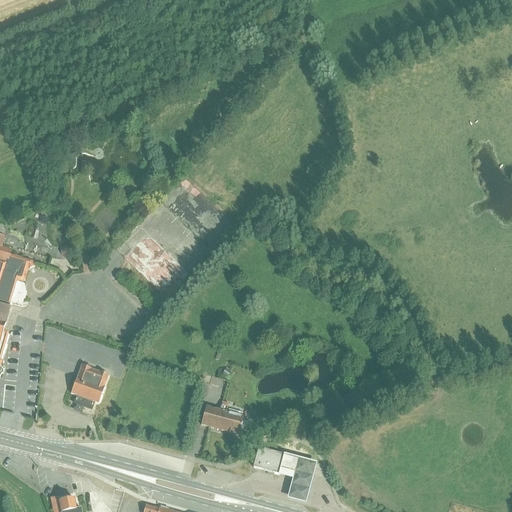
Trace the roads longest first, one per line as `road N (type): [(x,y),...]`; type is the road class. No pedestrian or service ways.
road 1 (primary): [(87,461),(217,505),(232,501)]
road 2 (primary): [(232,501),(87,461)]
